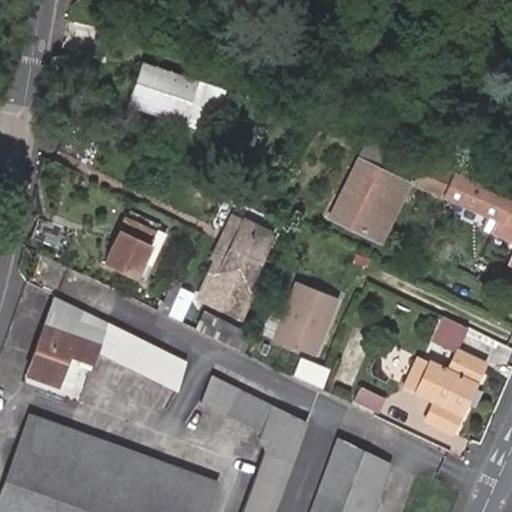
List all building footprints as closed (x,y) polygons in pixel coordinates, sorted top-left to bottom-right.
[(192,126),(203,89),(148,71),(137,109),(192,126)] [(218,94),(203,89),(192,126),(137,109),(135,115),(204,138),(218,94)] [(96,154),(64,137),(55,158),(86,174),(96,154)] [(349,157),(354,159),(362,162),(370,143),(357,137),(349,157)] [(370,143),(362,162),(370,165),(378,147),(370,143)] [(326,222),(335,226),(349,193),(359,168),(362,162),(354,159),(326,222)] [(359,168),(367,171),(370,165),(362,162),(359,168)] [(413,187),(439,200),(451,175),(425,162),(413,187)] [(359,168),(349,193),(389,210),(401,187),(367,171),(359,168)] [(511,205),(480,191),(481,189),(451,175),(439,200),(469,214),(462,228),(511,248),(511,205)] [(389,210),(399,214),(410,191),(401,187),(389,210)] [(349,193),(335,226),(375,244),(389,210),(349,193)] [(389,210),(375,244),(384,248),(399,214),(389,210)] [(139,281),(145,266),(161,230),(128,216),(106,266),(139,281)] [(250,229),(239,224),(213,282),(219,285),(224,287),(250,229)] [(247,328),(258,303),(254,301),(281,243),(250,229),(224,287),(219,285),(207,310),(247,328)] [(154,270),(145,266),(139,281),(148,285),(154,270)] [(346,305),(307,289),(283,347),(322,362),(346,305)] [(186,362),(53,294),(21,383),(75,402),(98,351),(176,391),(186,362)] [(169,313),(177,317),(185,299),(177,296),(169,313)] [(432,312),(419,341),(441,351),(446,340),(455,344),(463,326),(432,312)] [(408,391),(428,400),(419,420),(450,434),(481,363),(450,349),(440,371),(421,363),(408,391)] [(292,362),(285,377),(331,399),(337,382),(310,370),(292,362)] [(274,511),(306,424),(210,374),(200,401),(260,431),(263,450),(241,511),(274,511)] [(351,402),(373,413),(379,401),(356,391),(351,402)] [(209,511),(220,482),(30,413),(0,494),(0,511),(209,511)] [(374,511),(391,464),(338,436),(308,511),(374,511)]
